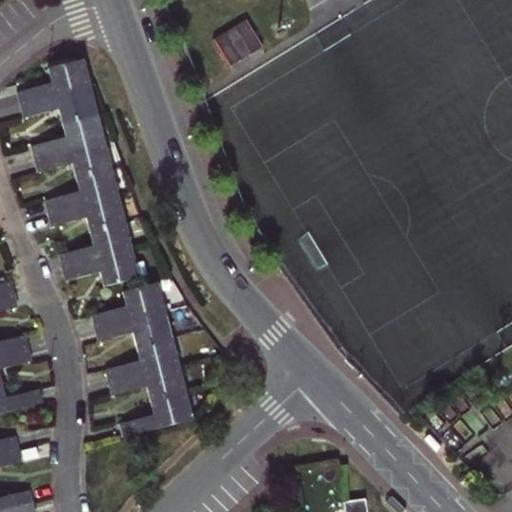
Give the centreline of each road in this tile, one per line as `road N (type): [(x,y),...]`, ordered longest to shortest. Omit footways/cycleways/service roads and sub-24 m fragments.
road 1 (tertiary): [(110,0),(210,254),(311,373)]
road 2 (residential): [(69,511),(63,345),(0,196)]
road 3 (tertiary): [(165,511),(311,373)]
road 4 (tertiary): [(311,373),(442,511)]
road 5 (residential): [(0,64),(61,18),(110,0)]
